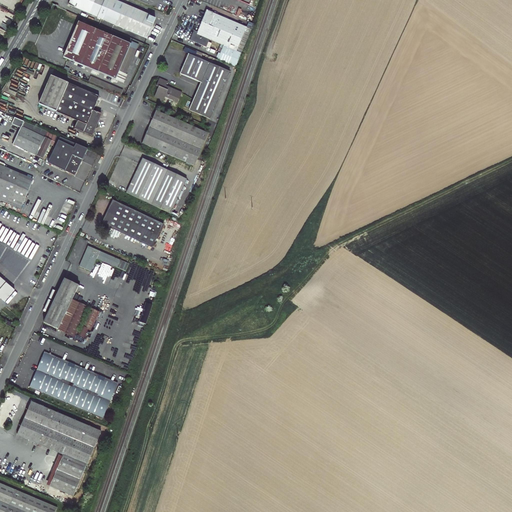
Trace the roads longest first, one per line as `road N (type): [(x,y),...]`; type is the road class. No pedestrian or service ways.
road 1 (unclassified): [(183,0),(0,386)]
road 2 (track): [(511,160),(343,242),(301,286)]
road 3 (unknown): [(57,266),(130,304),(126,339),(103,354),(29,325)]
